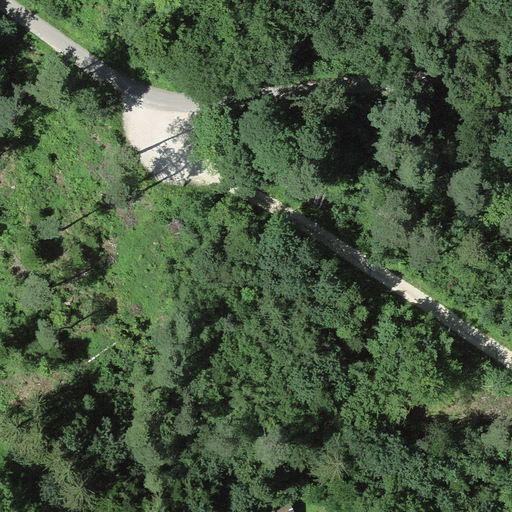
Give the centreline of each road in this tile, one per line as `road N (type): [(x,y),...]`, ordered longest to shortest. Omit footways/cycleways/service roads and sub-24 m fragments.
road 1 (unclassified): [(0,1),(134,91),(177,103),(511,71)]
road 2 (track): [(134,91),(197,163),(511,361)]
